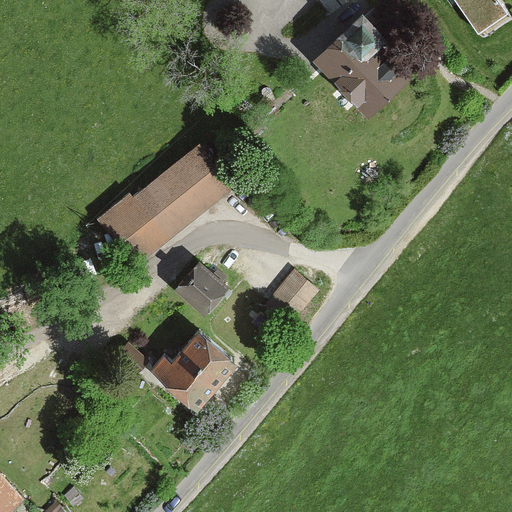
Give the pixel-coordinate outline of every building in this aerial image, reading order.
[(507,7),(502,0),(458,0),(477,27),(507,7)] [(387,32),(361,4),(313,51),(320,58),(370,108),(410,69),(380,38),(387,32)] [(235,181),(200,139),(134,194),(129,188),(95,216),(135,264),(235,181)] [(228,282),(198,256),(176,281),(206,307),(228,282)] [(296,269),(268,304),(294,324),(322,289),(296,269)] [(236,354),(200,323),(172,356),(165,349),(152,364),(196,401),(236,354)] [(0,511),(3,511),(23,493),(0,468),(0,511)]
